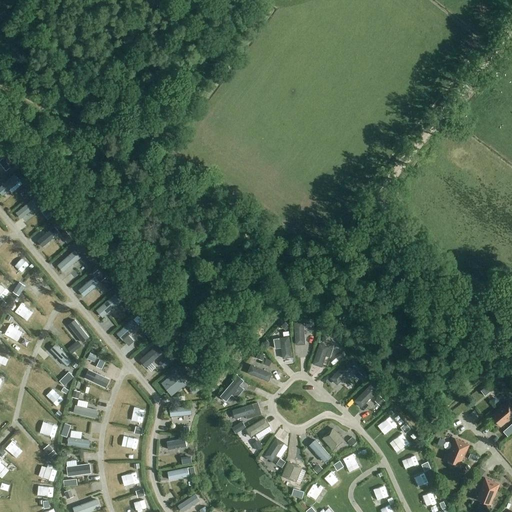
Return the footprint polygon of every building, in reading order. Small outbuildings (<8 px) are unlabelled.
[(10,167),(7,163),(2,166),(5,171),(10,167)] [(60,234),(63,239),(68,234),(65,230),(60,234)] [(20,262),(26,269),(34,261),(28,255),(20,262)] [(80,260),(84,264),(89,260),(85,255),(80,260)] [(46,289),(53,282),(45,274),(38,281),(46,289)] [(101,282),(104,286),(109,281),(106,277),(101,282)] [(1,288),(8,295),(15,289),(8,282),(1,288)] [(19,295),(25,286),(20,283),(14,292),(19,295)] [(27,298),(21,306),(30,313),(36,305),(27,298)] [(132,312),(129,307),(123,312),(127,316),(132,312)] [(131,320),(117,333),(123,339),(129,346),(134,341),(128,335),(137,327),(138,326),(137,324),(142,320),(138,315),(133,320),(132,319),(131,320)] [(17,319),(14,329),(22,332),(26,321),(17,319)] [(83,344),(90,339),(76,320),(69,326),(83,344)] [(286,322),(282,326),(286,331),(290,327),(286,322)] [(303,322),(294,322),(295,345),(305,344),(303,322)] [(329,336),(325,335),(322,338),(322,342),(327,343),(330,340),(329,336)] [(289,337),(280,339),(284,359),(293,358),(289,337)] [(78,348),(74,343),(67,349),(71,354),(78,348)] [(319,344),(313,365),(322,368),(328,347),(319,344)] [(147,368),(164,353),(158,345),(141,360),(147,368)] [(14,361),(17,351),(5,347),(1,357),(14,361)] [(340,351),(334,354),(339,361),(344,357),(340,351)] [(259,352),(257,358),(263,361),(265,355),(259,352)] [(95,362),(98,357),(90,353),(88,359),(95,362)] [(163,368),(172,360),(168,355),(159,363),(163,368)] [(346,362),(330,379),(337,385),(353,369),(346,362)] [(251,365),(248,373),(269,382),(273,374),(251,365)] [(106,388),(111,380),(89,370),(85,378),(106,388)] [(358,371),(354,375),(359,380),(362,376),(358,371)] [(186,385),(176,372),(161,384),(165,388),(169,384),(176,393),(186,385)] [(234,381),(220,397),(226,402),(232,395),(237,399),(242,392),(238,389),(240,386),(234,381)] [(194,395),(199,391),(195,385),(190,389),(194,395)] [(370,385),(354,402),(361,408),(377,392),(370,385)] [(495,397),(492,393),(487,397),(490,401),(495,397)] [(379,396),(375,401),(380,406),(385,401),(379,396)] [(511,405),(508,401),(491,416),(501,427),(511,417),(511,405)] [(235,419),(246,416),(247,419),(261,414),(258,403),(252,404),(233,411),(235,419)] [(97,419),(98,411),(76,405),(74,413),(97,419)] [(171,417),(192,415),(191,406),(170,408),(171,417)] [(266,418),(246,430),(251,437),(270,426),(266,418)] [(333,428),(322,439),(332,451),(344,440),(333,428)] [(404,434),(409,440),(414,435),(409,430),(404,434)] [(357,442),(352,437),(347,441),(352,446),(357,442)] [(89,449),(90,441),(69,438),(68,446),(89,449)] [(275,438),(264,457),(272,462),(283,443),(275,438)] [(169,450),(187,447),(186,439),(167,442),(169,450)] [(445,441),(439,439),(437,444),(443,447),(445,441)] [(459,466),(468,445),(455,439),(446,460),(459,466)] [(259,440),(253,443),(258,451),(263,447),(259,440)] [(315,440),(308,446),(323,463),(330,457),(315,440)] [(53,450),(49,445),(43,449),(48,454),(53,450)] [(357,455),(348,460),(350,464),(359,460),(357,455)] [(280,459),(276,464),(282,468),(285,462),(280,459)] [(287,461),(281,476),(295,482),(302,468),(287,461)] [(68,477),(91,474),(90,464),(67,467),(68,477)] [(318,464),(313,469),(317,474),(322,469),(318,464)] [(480,467),(477,472),(482,476),(485,471),(480,467)] [(170,480),(190,476),(188,468),(168,473),(170,480)] [(431,468),(424,471),(428,480),(435,477),(431,468)] [(145,469),(135,470),(137,482),(147,480),(145,469)] [(490,504),(493,497),(494,497),(500,484),(485,478),(479,491),(481,491),(477,499),(490,504)] [(137,498),(144,496),(142,490),(135,492),(137,498)] [(142,497),(145,505),(154,502),(152,494),(142,497)] [(181,511),(183,511),(200,501),(196,495),(178,506),(181,511)] [(97,499),(73,508),(74,511),(90,511),(100,508),(97,499)]
